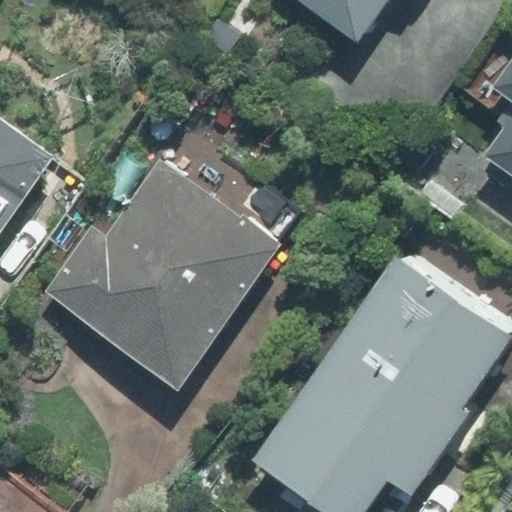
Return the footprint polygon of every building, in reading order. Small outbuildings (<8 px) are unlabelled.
[(316,0),(369,37),(396,0),(316,0)] [(511,138),(491,169),(511,183),(511,74),(506,84),(511,88),(511,113),(510,116),(511,117),(511,138)] [(0,246),(63,157),(0,112),(0,246)] [(49,292),(189,388),(289,242),(166,158),(114,234),(97,223),(49,292)] [(511,326),(409,254),(267,456),(314,489),(297,511),(379,511),(405,475),(423,488),(511,361),(511,326)]
